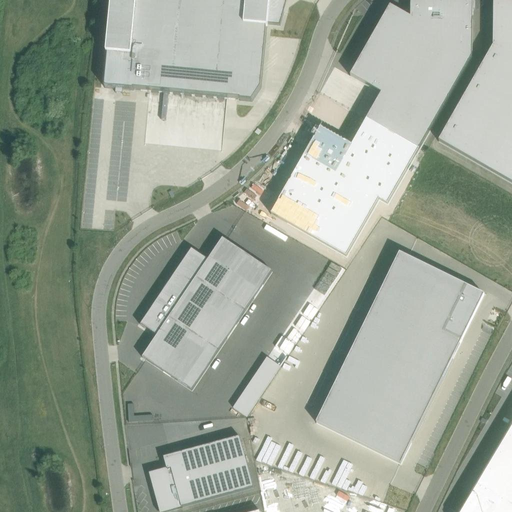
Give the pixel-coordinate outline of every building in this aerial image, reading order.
[(108,55),(105,89),(134,91),(240,101),(252,102),(262,89),(268,25),(281,27),(287,0),(112,0),(107,55),(108,55)] [(304,159),(271,215),(347,259),(380,201),(388,206),(420,151),(473,59),(473,2),(416,2),(416,1),(411,1),(411,18),(391,7),(350,77),(382,95),(367,121),(352,146),(321,128),(304,159)] [(439,143),(511,184),(511,3),(494,3),(494,25),(493,47),(494,47),(439,143)] [(192,249),(140,326),(157,337),(143,358),(192,392),(219,353),(273,273),(223,239),(208,261),(192,249)] [(400,253),(317,423),(402,465),(485,294),(400,253)] [(511,511),(511,425),(460,511),(511,511)] [(166,469),(149,474),(159,511),(171,511),(183,509),(183,508),(254,489),(240,437),(163,458),(166,469)] [(370,490),(368,496),(395,505),(397,499),(370,490)]
